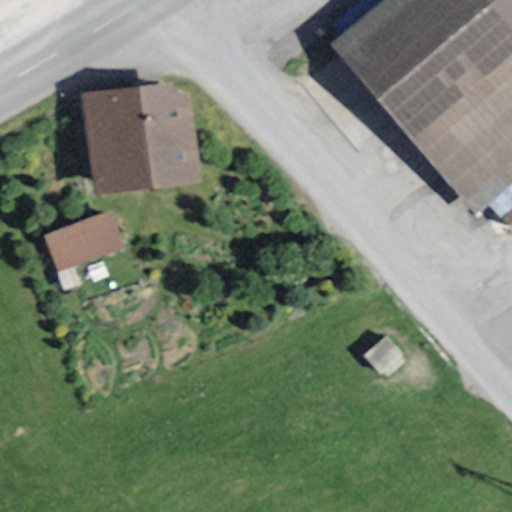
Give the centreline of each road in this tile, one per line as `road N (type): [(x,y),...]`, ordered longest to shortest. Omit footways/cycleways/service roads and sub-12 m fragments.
road 1 (residential): [(167,0),(511,372)]
road 2 (secondary): [(0,84),(143,0)]
